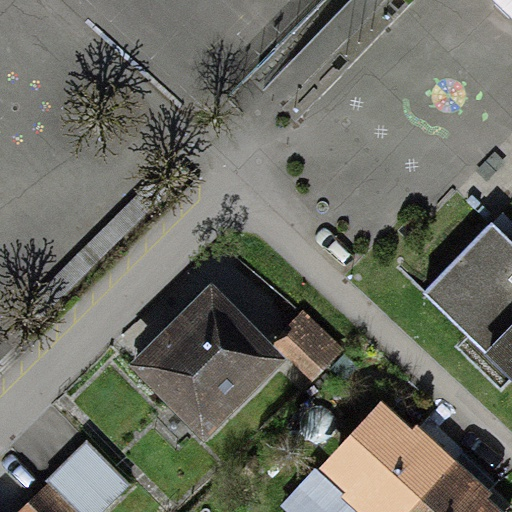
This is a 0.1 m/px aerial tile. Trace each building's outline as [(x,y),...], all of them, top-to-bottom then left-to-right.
[(511,241),(492,222),(424,292),(511,376),(511,241)] [(284,357),(210,281),(132,357),(206,433),(284,357)] [(341,351),(303,315),(280,340),(317,376),(341,351)] [(368,511),(401,511),(448,465),(389,407),(326,470),(368,511)] [(102,511),(128,486),(85,444),(50,479),(83,511),(102,511)] [(494,511),(448,465),(401,511),(494,511)] [(67,511),(46,488),(20,511),(67,511)]
